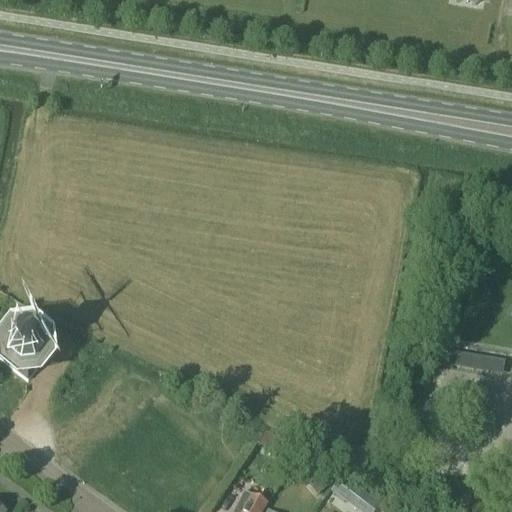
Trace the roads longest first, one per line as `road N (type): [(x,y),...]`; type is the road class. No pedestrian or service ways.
road 1 (primary): [(0,59),(511,143)]
road 2 (primary): [(511,121),(0,38)]
road 3 (unclassified): [(102,511),(0,435)]
